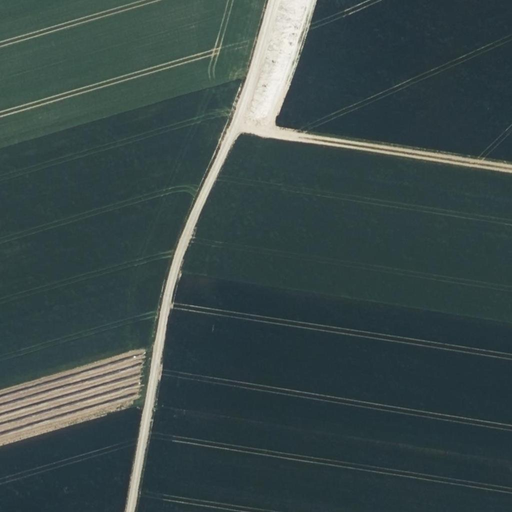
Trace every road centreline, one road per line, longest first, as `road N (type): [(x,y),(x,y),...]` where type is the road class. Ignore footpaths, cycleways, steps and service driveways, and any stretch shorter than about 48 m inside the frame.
road 1 (unclassified): [(271,0),(237,121),(171,278),(130,511)]
road 2 (track): [(511,164),(237,121)]
